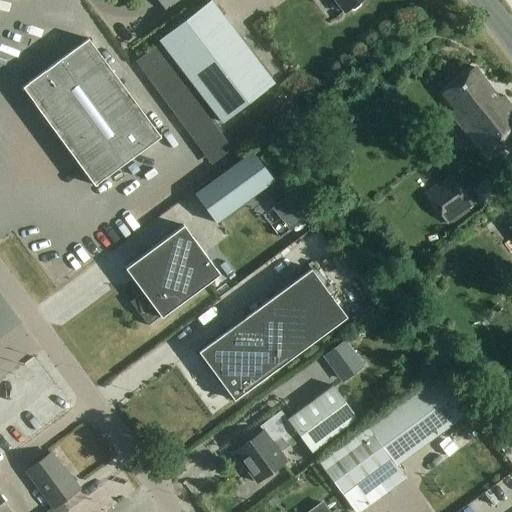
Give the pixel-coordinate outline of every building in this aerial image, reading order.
[(158,0),(166,9),(178,0),(158,0)] [(335,0),(345,12),(350,8),(352,10),(355,10),(361,6),(361,3),(359,1),(360,0),(335,0)] [(223,124),(275,83),(212,1),(159,41),(223,124)] [(94,185),(160,137),(88,38),(22,87),(94,185)] [(212,166),(233,150),(157,47),(136,63),(212,166)] [(503,101),(479,69),(446,94),(459,111),(453,116),(489,164),(511,146),(511,105),(506,98),(503,101)] [(216,223),(274,180),(252,151),(195,194),(216,223)] [(484,206),(509,185),(497,171),(472,192),(484,206)] [(448,224),(474,205),(451,174),(425,194),(448,224)] [(276,239),(296,225),(285,208),(264,221),(276,239)] [(161,318),(219,274),(183,225),(174,233),(125,268),(143,293),(130,302),(148,325),(160,316),(161,318)] [(263,304),(298,353),(347,317),(311,269),(263,304)] [(234,400),(298,353),(263,304),(198,352),(234,400)] [(342,383),(365,367),(346,340),(323,357),(342,383)] [(396,405),(425,444),(467,414),(438,374),(396,405)] [(291,444),(288,440),(297,433),(311,452),(357,419),(333,386),(287,419),(281,411),(259,426),(263,431),(232,454),(243,469),(245,467),(256,483),(286,460),(280,452),(291,444)] [(355,511),(360,511),(406,479),(367,426),(319,462),(355,511)] [(68,475),(51,453),(26,471),(53,508),(57,506),(79,489),(69,474),(68,475)] [(0,511),(12,511),(0,494),(0,511)] [(328,511),(322,503),(309,511),(328,511)]
